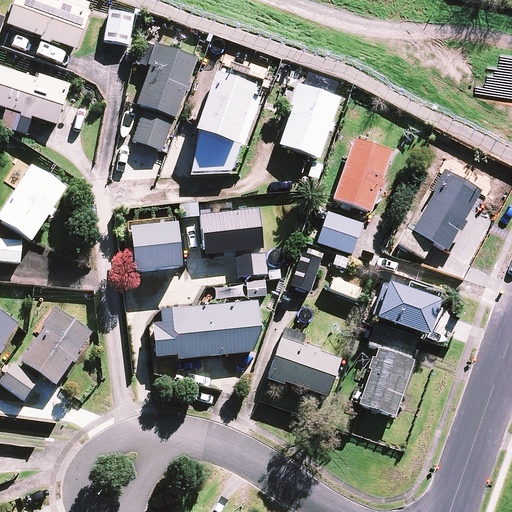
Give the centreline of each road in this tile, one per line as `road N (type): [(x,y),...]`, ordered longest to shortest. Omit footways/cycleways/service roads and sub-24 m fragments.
road 1 (residential): [(167,447),(208,443),(339,511)]
road 2 (residential): [(449,511),(511,337)]
road 3 (residential): [(83,511),(72,482),(77,465),(103,444),(146,442)]
